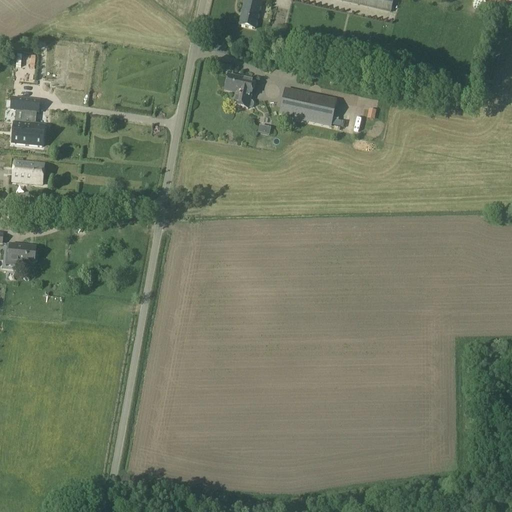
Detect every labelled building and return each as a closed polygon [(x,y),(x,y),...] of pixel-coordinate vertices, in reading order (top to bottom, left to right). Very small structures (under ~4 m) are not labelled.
[(341,0),(341,2),(390,13),(393,0),(341,0)] [(254,29),(260,7),(245,3),(240,26),(254,29)] [(228,76),(225,90),(240,93),(242,81),(242,79),(228,76)] [(240,93),(225,90),(224,92),(236,94),(233,106),(248,110),(254,82),(242,79),(242,81),(240,93)] [(310,96),(285,90),(279,115),(305,121),(328,126),(334,101),(310,96)] [(42,106),(16,104),(15,116),(28,117),(27,129),(18,128),(16,148),(45,151),(47,131),(37,130),(39,118),(41,118),(42,106)] [(364,116),(374,118),(375,110),(365,108),(364,116)] [(44,166),(14,163),(12,183),(42,186),(44,166)] [(76,226),(72,230),(77,235),(82,230),(78,226),(77,226),(76,226)] [(18,260),(18,265),(34,266),(35,252),(28,251),(28,248),(10,246),(8,259),(18,260)]
